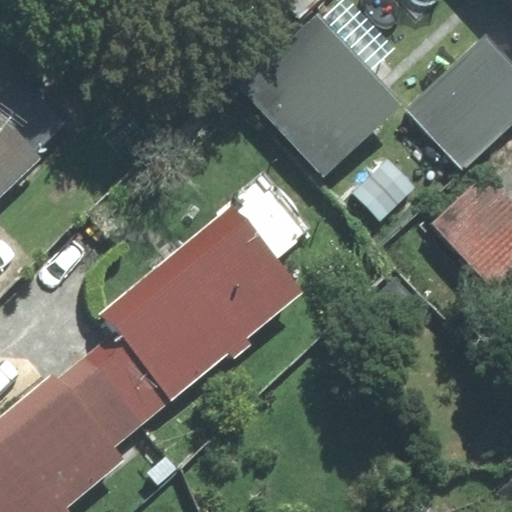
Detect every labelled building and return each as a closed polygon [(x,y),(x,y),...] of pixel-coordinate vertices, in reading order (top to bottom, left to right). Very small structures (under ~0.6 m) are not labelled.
[(322,0),(274,0),(298,24),(322,0)] [(511,0),(483,0),(511,30),(511,0)] [(302,24),(228,92),(312,185),(386,117),(302,24)] [(511,125),(511,81),(473,42),(393,121),(455,183),(511,125)] [(62,134),(0,69),(0,194),(32,164),(62,134)] [(254,173),(83,329),(156,409),(209,361),(218,371),(336,263),(254,173)] [(511,220),(468,174),(415,224),(501,315),(511,304),(511,220)] [(146,419),(86,353),(45,391),(33,378),(0,407),(0,511),(60,511),(112,465),(105,457),(146,419)]
